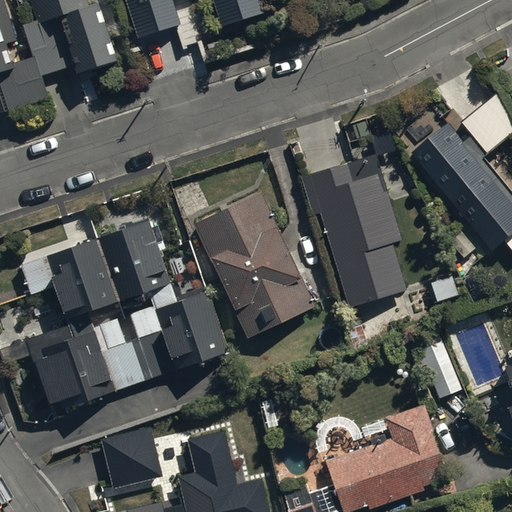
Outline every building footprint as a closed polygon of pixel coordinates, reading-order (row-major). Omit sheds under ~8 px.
[(39,76),(33,56),(12,62),(6,42),(17,38),(5,0),(0,0),(0,87),(7,110),(44,97),(46,97),(39,76)] [(30,0),(37,19),(23,23),(33,56),(39,75),(74,64),(76,69),(115,56),(97,0),(30,0)] [(201,40),(188,0),(212,0),(221,27),(264,14),(259,0),(125,0),(138,38),(176,26),(182,46),(201,40)] [(511,107),(498,91),(415,159),(492,252),(506,240),(511,247),(511,186),(485,154),(511,132),(511,107)] [(375,151),(300,172),(313,215),(321,212),(347,303),(407,286),(393,239),(400,237),(375,151)] [(259,190),(192,222),(248,336),(314,304),(259,190)] [(67,324),(26,336),(34,362),(36,361),(47,398),(59,394),(62,404),(227,356),(206,286),(174,295),(151,218),(20,256),(31,293),(55,286),(67,324)] [(442,341),(420,350),(439,398),(462,389),(442,341)] [(391,435),(325,456),(342,511),(343,511),(367,504),(368,508),(423,491),(421,484),(446,476),(423,404),(385,416),(391,435)] [(151,427),(102,439),(114,489),(163,477),(151,427)] [(194,472),(179,476),(186,505),(164,510),(162,502),(126,510),(126,511),(271,511),(263,477),(238,483),(226,430),(187,439),(194,472)]
